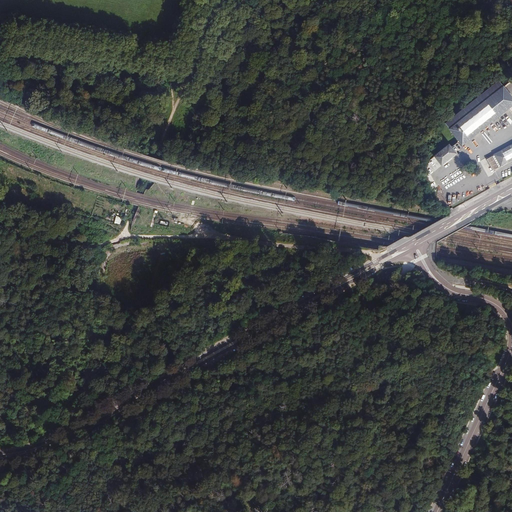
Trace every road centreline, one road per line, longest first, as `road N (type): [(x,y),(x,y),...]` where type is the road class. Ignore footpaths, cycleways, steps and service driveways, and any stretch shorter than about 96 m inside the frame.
road 1 (primary): [(0,459),(50,446),(404,250)]
road 2 (primary): [(404,250),(47,440),(0,451)]
road 3 (track): [(369,252),(198,236),(123,236),(77,246),(0,227)]
road 4 (tertiary): [(511,347),(437,511)]
